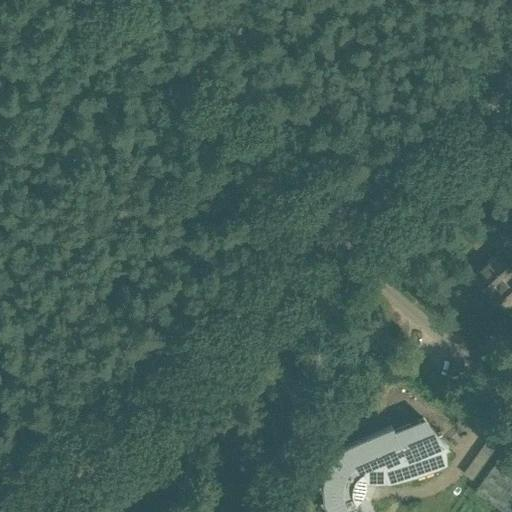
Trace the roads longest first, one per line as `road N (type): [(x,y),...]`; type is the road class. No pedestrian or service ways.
road 1 (unclassified): [(0,511),(511,82)]
road 2 (unknown): [(63,511),(511,153)]
road 3 (track): [(327,237),(64,0)]
